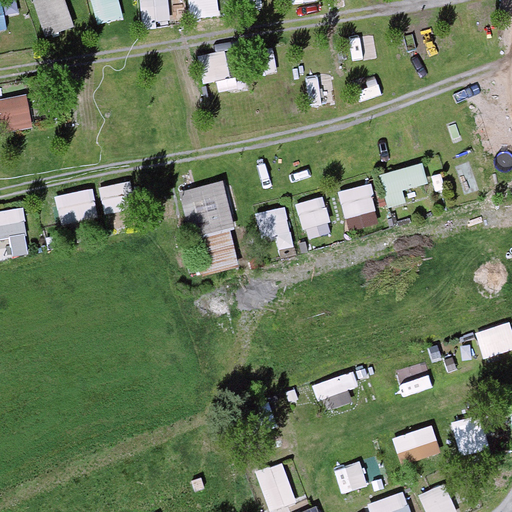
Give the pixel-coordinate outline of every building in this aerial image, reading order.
[(67,0),(34,0),(47,35),(76,25),(67,0)] [(119,0),(92,0),(99,23),(124,16),(119,0)] [(172,18),(169,0),(141,0),(144,21),(172,18)] [(205,0),(206,15),(218,15),(217,0),(205,0)] [(206,51),(207,77),(229,77),(228,50),(206,51)] [(5,129),(34,126),(31,93),(2,96),(5,129)] [(390,205),(408,200),(405,187),(429,181),(423,160),(381,171),(390,205)] [(120,181),(101,186),(108,208),(127,202),(120,181)] [(222,181),(180,192),(191,234),(233,223),(222,181)] [(372,182),(342,186),(348,222),(378,217),(372,182)] [(94,187),(58,193),(63,225),(99,218),(94,187)] [(327,200),(301,203),(303,222),(329,219),(327,200)] [(258,211),(264,237),(292,229),(285,204),(258,211)] [(0,254),(28,254),(26,206),(0,207),(0,254)] [(477,330),(485,356),(511,348),(511,324),(511,320),(477,330)] [(431,422),(397,434),(407,462),(441,450),(431,422)] [(340,465),(345,490),(368,485),(362,460),(340,465)] [(421,493),(429,511),(457,511),(459,511),(446,482),(421,493)]
